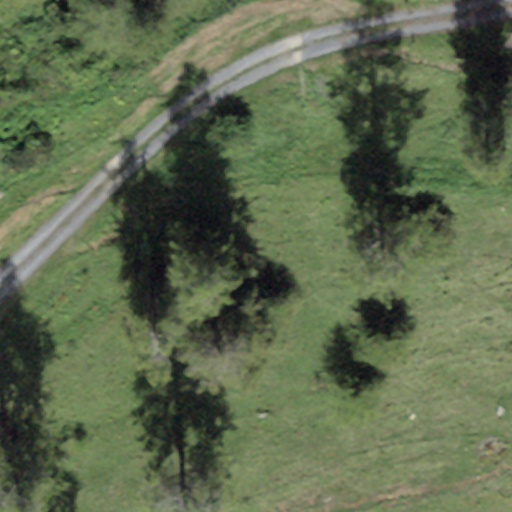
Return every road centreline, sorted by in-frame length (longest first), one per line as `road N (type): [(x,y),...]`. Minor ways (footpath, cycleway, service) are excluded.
road 1 (track): [(0,301),(197,114),(358,41),(511,15)]
road 2 (track): [(0,111),(227,0)]
